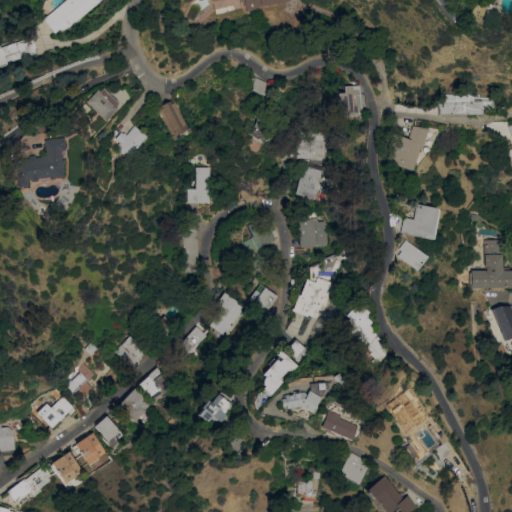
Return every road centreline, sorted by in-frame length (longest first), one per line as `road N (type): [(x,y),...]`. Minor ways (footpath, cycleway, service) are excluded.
road 1 (residential): [(0,478),(66,440),(193,323),(207,298),(209,231),(234,209),(267,202),(285,224),(293,273),(278,332),(247,372),(238,410),(259,429),(329,440),(386,467),(441,511)]
road 2 (residential): [(483,511),(478,480),(431,383),(375,312),(386,230),(365,80),(330,61),(270,74),(233,53),(160,83),(136,53),(134,0)]
road 3 (residential): [(136,53),(0,101)]
road 4 (residential): [(511,117),(457,120),(374,107)]
